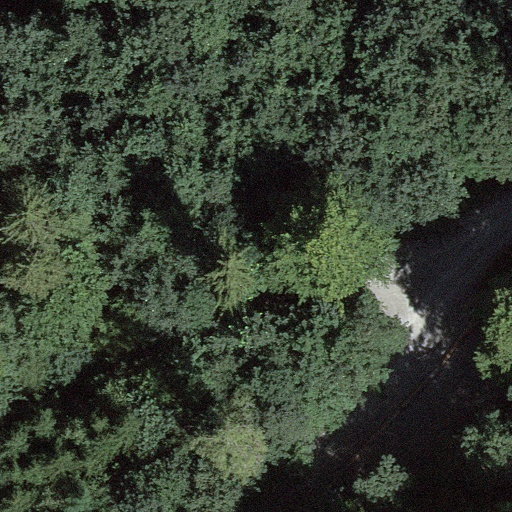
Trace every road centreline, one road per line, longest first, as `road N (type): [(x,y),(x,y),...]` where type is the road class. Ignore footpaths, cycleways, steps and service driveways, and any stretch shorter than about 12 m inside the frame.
road 1 (track): [(511,205),(0,435)]
road 2 (track): [(511,218),(446,318),(270,511)]
